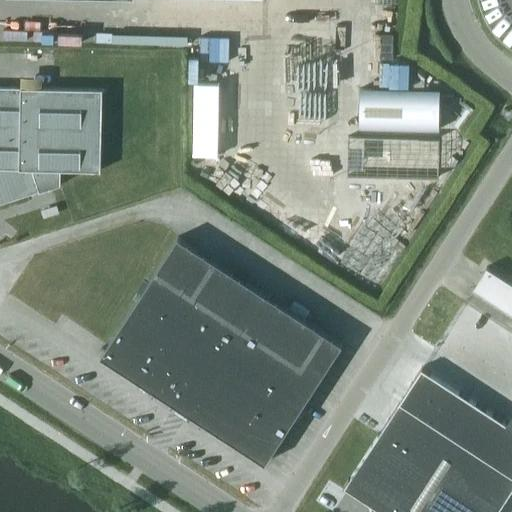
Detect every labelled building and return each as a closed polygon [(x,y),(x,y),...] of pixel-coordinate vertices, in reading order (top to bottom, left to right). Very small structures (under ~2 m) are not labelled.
[(289,85),(291,85),(290,111),(318,111),(318,63),(289,63),(289,85)] [(0,203),(60,184),(61,169),(101,170),(102,88),(0,86),(0,203)] [(440,90),(360,88),(359,128),(439,130),(440,90)] [(215,98),(195,97),(195,121),(214,121),(215,98)] [(287,118),(288,141),(328,140),(327,117),(287,118)] [(347,132),(346,172),(438,174),(439,134),(347,132)] [(297,144),(297,169),(335,170),(335,145),(297,144)] [(265,462),(342,343),(178,236),(101,355),(265,462)] [(511,282),(486,266),(473,288),(511,312),(511,282)] [(496,511),(511,488),(511,426),(422,368),(344,486),(378,508),(375,511),(496,511)]
